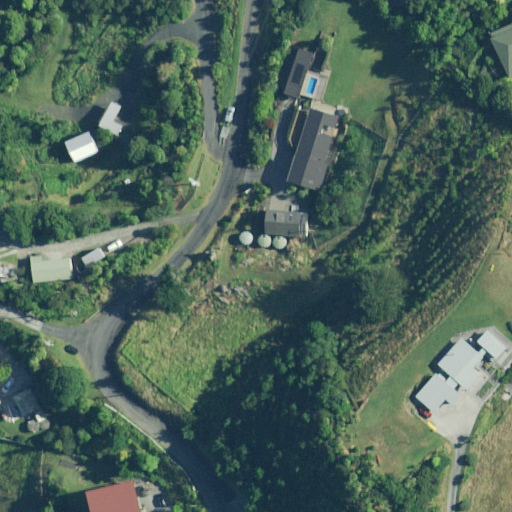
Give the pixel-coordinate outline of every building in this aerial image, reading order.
[(414,0),(413,0),(387,0),(393,10),(414,0)] [(492,33),(511,78),(511,23),(511,24),(492,33)] [(295,97),(309,55),(296,51),(283,93),(295,97)] [(123,125),(120,123),(132,102),(124,97),(119,105),(113,102),(100,125),(115,133),(118,135),(123,125)] [(325,129),(318,127),(308,124),(290,178),(321,189),(333,150),(328,149),(333,134),(325,131),(325,129)] [(99,150),(90,131),(66,142),(75,162),(99,150)] [(306,213),(258,209),(257,232),(304,236),(306,213)] [(106,256),(100,247),(83,258),(88,267),(106,256)] [(42,256),(31,257),(33,282),(72,278),(70,258),(42,261),(42,256)] [(17,265),(0,262),(0,275),(15,277),(17,265)] [(510,347),(492,330),(481,340),(500,358),(510,347)] [(487,356),(466,338),(442,364),(470,390),(483,376),(475,369),(487,356)] [(464,396),(440,374),(419,396),(436,412),(448,398),(455,405),(464,396)] [(13,397),(23,416),(34,411),(38,420),(46,416),(32,387),(13,397)] [(140,511),(133,480),(89,492),(94,511),(140,511)]
